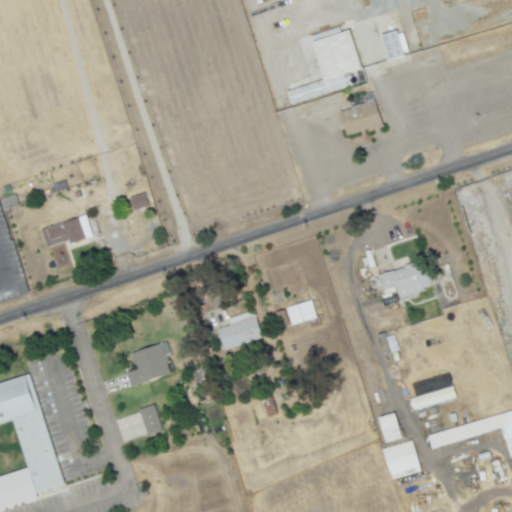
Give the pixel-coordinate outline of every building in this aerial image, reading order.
[(365,82),(350,29),(339,32),(337,27),(320,32),(322,38),(312,41),(322,80),(287,90),(290,103),(365,82)] [(407,55),(403,31),(381,34),(385,58),(407,55)] [(346,136),(382,126),(375,101),(339,112),(346,136)] [(128,197),(133,210),(147,205),(143,192),(128,197)] [(92,236),(85,215),(40,229),(45,247),(69,240),(70,243),(92,236)] [(396,287),(398,296),(429,289),(423,262),(378,272),(382,290),(396,287)] [(285,307),(290,325),(316,318),(311,300),(285,307)] [(223,350),(261,338),(252,310),(227,318),(229,325),(216,329),(223,350)] [(392,333),(379,337),(384,354),(398,349),(392,333)] [(129,373),(141,370),(136,353),(164,343),(174,374),(133,387),(129,373)] [(70,483),(41,493),(18,421),(0,426),(0,386),(34,375),(70,483)] [(140,411),(157,405),(165,431),(149,437),(140,411)] [(511,412),(426,432),(429,447),(502,430),(508,457),(511,455),(511,412)] [(384,442),(400,439),(396,413),(379,416),(384,442)] [(420,471),(411,440),(381,449),(390,479),(420,471)]
